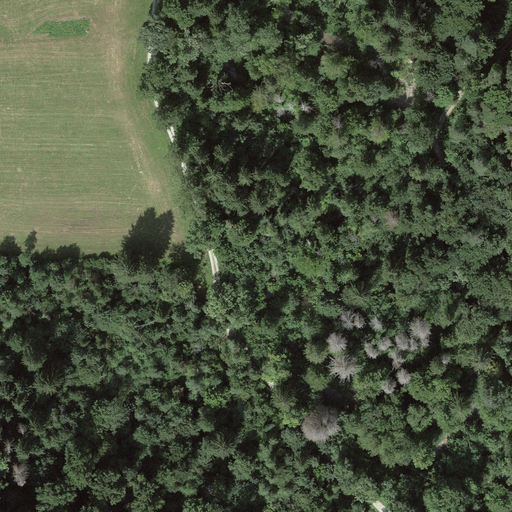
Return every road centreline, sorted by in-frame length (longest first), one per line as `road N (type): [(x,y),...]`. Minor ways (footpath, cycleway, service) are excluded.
road 1 (track): [(383,511),(230,331),(209,241),(152,80),(153,37)]
road 2 (track): [(511,34),(433,129),(432,142),(452,167),(511,176)]
